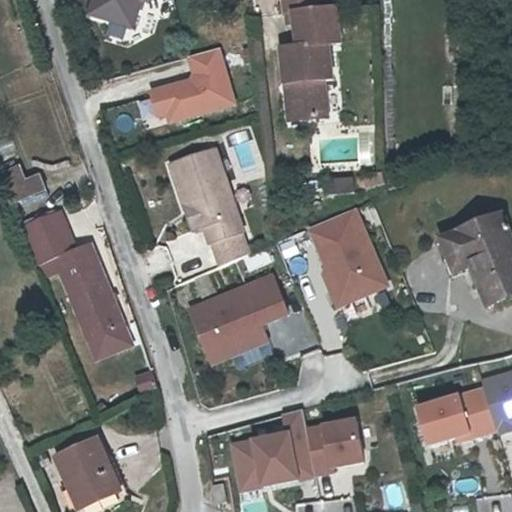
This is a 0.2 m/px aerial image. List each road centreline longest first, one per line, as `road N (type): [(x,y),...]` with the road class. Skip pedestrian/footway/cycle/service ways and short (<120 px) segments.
road 1 (residential): [(41,0),(176,437)]
road 2 (residential): [(176,437),(356,390)]
